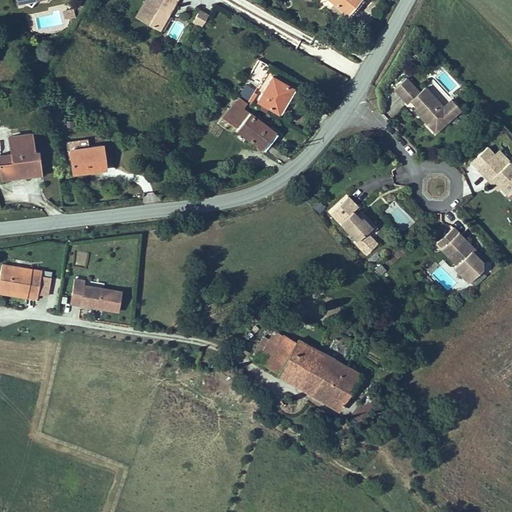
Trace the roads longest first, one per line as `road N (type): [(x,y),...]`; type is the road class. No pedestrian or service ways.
road 1 (tertiary): [(353,96),(311,153),(243,197),(0,228)]
road 2 (track): [(0,305),(207,341),(287,385)]
road 3 (unknown): [(241,0),(365,74)]
